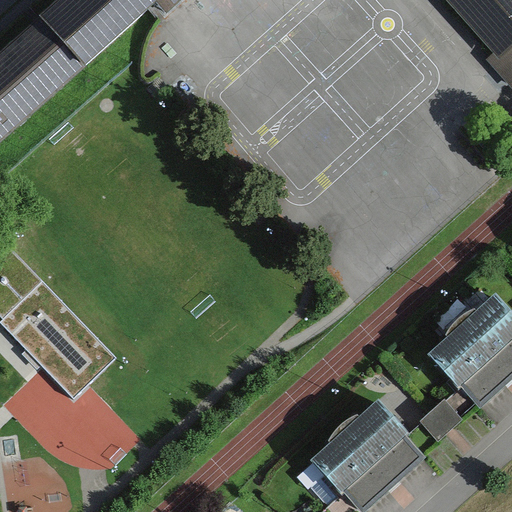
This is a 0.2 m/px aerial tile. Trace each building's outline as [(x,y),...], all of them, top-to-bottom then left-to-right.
[(67,0),(38,25),(0,58),(0,146),(82,75),(158,9),(165,17),(173,8),(182,0),(67,0)] [(511,0),(443,0),(499,63),(511,78),(511,0)] [(43,282),(0,237),(0,315),(3,319),(43,282)] [(116,358),(43,282),(3,319),(0,322),(0,323),(73,400),(116,358)] [(446,335),(449,338),(428,357),(460,392),(462,391),(480,410),(511,381),(511,310),(498,295),(478,313),(475,309),(459,321),(446,335)] [(439,441),(463,419),(445,400),(421,422),(439,441)] [(329,442),(331,445),(310,464),(342,499),(344,497),(357,511),(367,511),(426,459),(409,440),(413,437),(380,402),(361,420),(357,416),(341,427),(329,442)]
